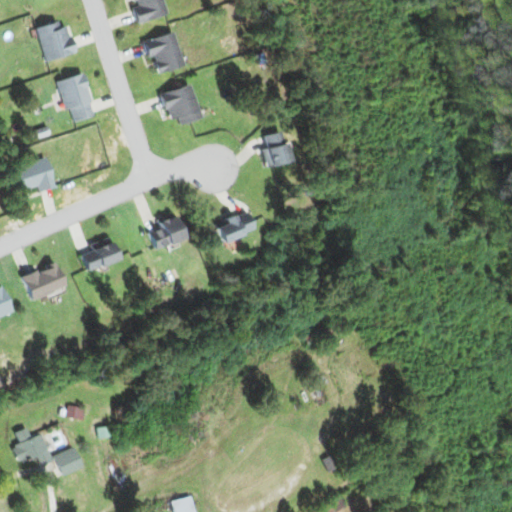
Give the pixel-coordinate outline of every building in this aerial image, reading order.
[(132,0),(134,6),(130,7),(135,23),(165,14),(160,0),(132,0)] [(72,52),(64,25),(55,28),(53,21),(32,27),(42,61),(72,52)] [(141,41),(147,58),(151,56),(157,73),(182,65),(172,31),(141,41)] [(62,110),(68,108),(71,121),(92,115),(80,73),(53,80),(62,110)] [(167,120),(176,118),(177,123),(199,118),(190,84),(160,92),(167,120)] [(265,167),(287,162),(280,131),(263,135),(267,149),(261,150),(265,167)] [(52,187),(43,157),(9,167),(17,193),(34,188),(36,192),(52,187)] [(253,230),(245,211),(233,216),(232,213),(212,222),(221,243),(253,230)] [(154,250),(183,238),(172,213),(157,220),(160,227),(147,232),(154,250)] [(92,250),(81,255),(88,271),(117,259),(107,237),(90,244),(92,250)] [(64,287),(54,262),(20,276),(29,300),(64,287)] [(0,315),(10,312),(1,287),(0,287),(0,315)] [(82,420),(83,409),(71,407),(69,418),(82,420)] [(14,431),(18,444),(10,446),(16,462),(34,455),(38,466),(50,461),(40,433),(29,437),(25,427),(14,431)] [(80,467),(71,446),(51,455),(60,476),(80,467)] [(167,501),(170,511),(191,511),(187,496),(167,501)]
